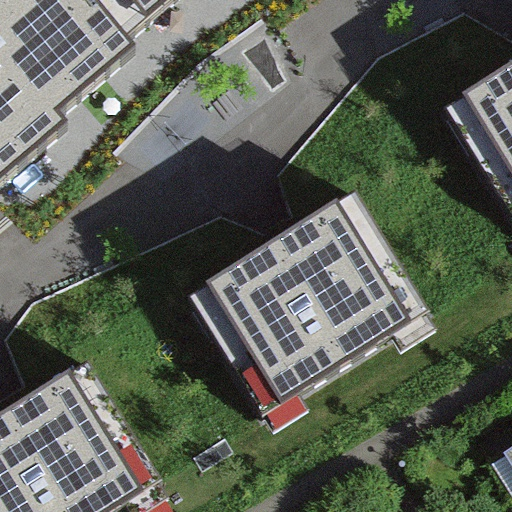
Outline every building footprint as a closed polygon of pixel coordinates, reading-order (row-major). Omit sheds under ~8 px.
[(0,0),(0,186),(72,123),(60,110),(134,46),(124,35),(164,0),(0,0)] [(511,65),(444,108),(511,215),(511,65)] [(284,236),(189,295),(261,411),(427,308),(355,192),(284,236)] [(19,406),(0,417),(0,511),(107,511),(161,479),(88,363),(19,406)] [(511,461),(503,467),(511,481),(511,461)]
